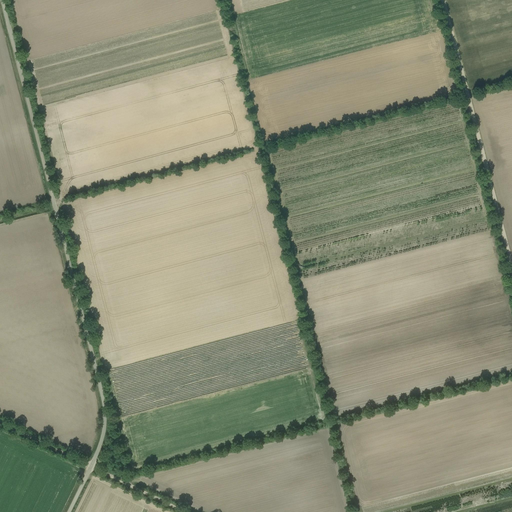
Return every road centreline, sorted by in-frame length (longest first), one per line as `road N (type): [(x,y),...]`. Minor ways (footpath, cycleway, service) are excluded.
road 1 (unclassified): [(67,511),(99,445),(103,405),(4,0)]
road 2 (track): [(444,0),(511,266)]
road 3 (track): [(0,421),(186,511)]
